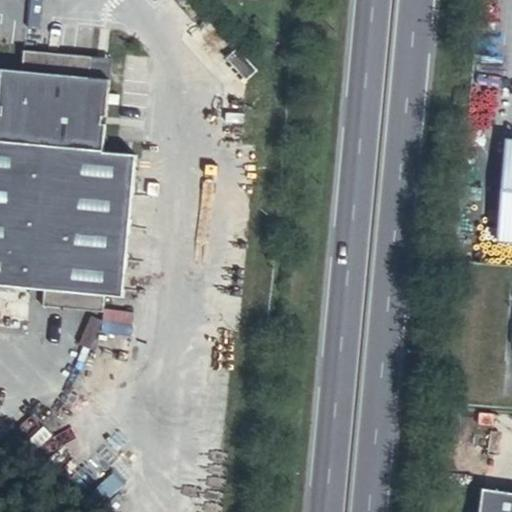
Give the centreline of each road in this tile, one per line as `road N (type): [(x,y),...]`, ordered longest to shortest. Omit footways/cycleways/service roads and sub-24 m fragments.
road 1 (primary): [(373,0),(330,511)]
road 2 (primary): [(365,511),(404,0)]
